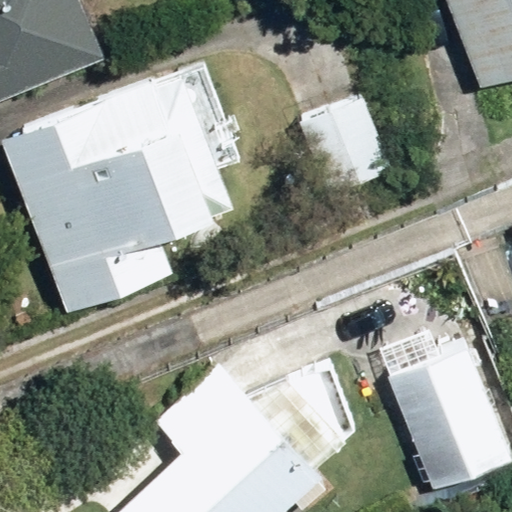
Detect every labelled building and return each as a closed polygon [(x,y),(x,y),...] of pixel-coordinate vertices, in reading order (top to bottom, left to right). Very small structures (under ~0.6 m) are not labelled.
[(0,0),(0,96),(96,56),(72,0),(0,0)] [(511,0),(433,0),(466,82),(511,64),(511,0)] [(166,63),(0,126),(0,173),(52,310),(163,268),(149,232),(220,205),(166,63)] [(356,90),(287,115),(315,188),(383,163),(356,90)] [(457,337),(377,369),(423,485),(503,453),(457,337)] [(97,511),(265,511),(311,470),(206,358),(142,418),(168,446),(97,511)]
